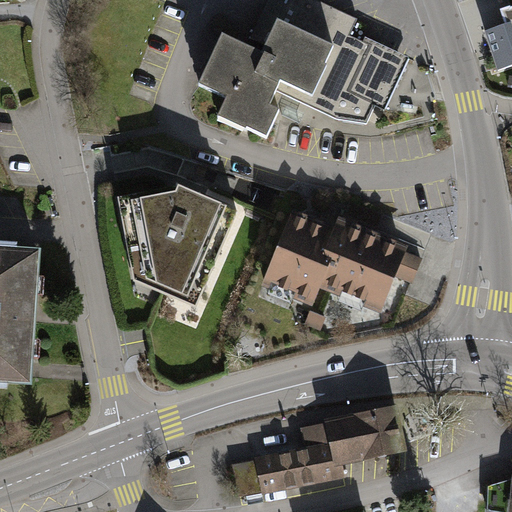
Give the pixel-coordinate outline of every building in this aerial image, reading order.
[(262,54),(222,36),(200,84),(228,97),(218,117),(267,139),(280,111),(270,107),(277,92),(336,120),(366,125),(385,84),(393,87),(402,66),(396,63),(398,58),(350,37),(358,19),(315,0),(276,0),(258,42),(266,46),(262,54)] [(511,25),(482,35),(496,77),(511,71),(511,25)] [(179,186),(118,198),(133,282),(197,308),(238,212),(179,186)] [(336,234),(294,217),(267,282),(311,300),(319,282),(398,314),(421,259),(340,225),(336,234)] [(38,253),(0,250),(0,380),(29,383),(38,253)] [(307,446),(231,462),(240,495),(343,475),(340,460),(412,447),(404,401),(321,418),(322,422),(302,426),(307,446)] [(491,511),(511,511),(511,479),(489,486),(488,511),(491,511)]
